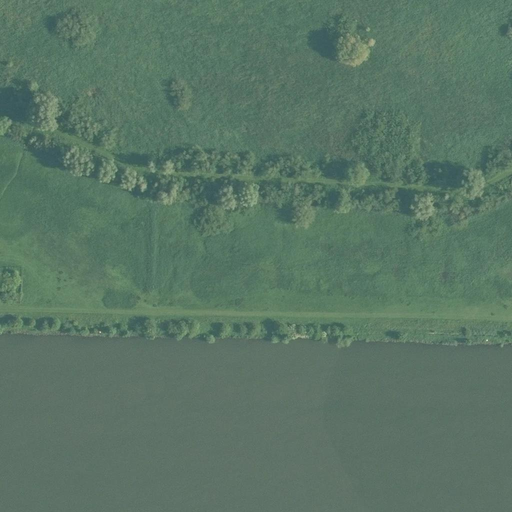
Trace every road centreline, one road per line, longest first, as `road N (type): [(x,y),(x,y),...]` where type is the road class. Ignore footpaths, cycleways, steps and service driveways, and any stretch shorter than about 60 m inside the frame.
road 1 (track): [(511,169),(465,190),(154,173),(0,102)]
road 2 (track): [(0,309),(511,317)]
